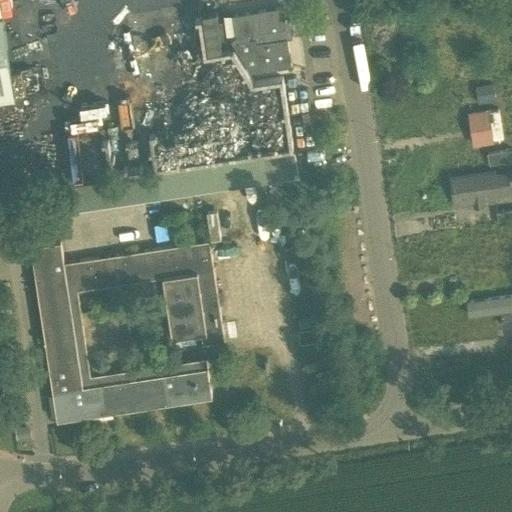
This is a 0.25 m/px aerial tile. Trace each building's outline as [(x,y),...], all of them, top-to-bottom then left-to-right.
[(233,14),(236,35),(231,39),(251,71),(259,70),(292,65),(288,38),(293,37),(290,19),(284,20),(282,6),(233,14)] [(201,12),(205,53),(230,51),(226,9),(201,12)] [(2,16),(0,16),(0,96),(14,95),(2,16)] [(209,101),(199,103),(192,73),(154,82),(161,110),(174,107),(177,119),(211,111),(209,101)] [(80,81),(81,105),(116,103),(114,79),(80,81)] [(482,100),(500,98),(498,81),(480,84),(482,100)] [(475,116),(479,145),(497,143),(493,114),(475,116)] [(156,133),(162,164),(181,160),(176,130),(156,133)] [(511,160),(511,148),(488,153),(490,165),(511,160)] [(455,193),(456,202),(496,196),(496,193),(496,192),(508,190),(506,174),(494,175),(493,171),(452,177),(455,193)] [(215,236),(239,234),(236,205),(212,207),(215,236)] [(511,209),(497,212),(499,223),(511,221),(511,209)] [(163,276),(214,268),(210,240),(63,262),(60,241),(31,245),(57,419),(108,412),(102,373),(90,375),(77,289),(163,276)] [(225,340),(214,268),(163,276),(172,337),(201,332),(202,343),(225,340)] [(511,294),(467,300),(469,316),(501,311),(503,325),(511,324),(511,294)] [(205,357),(102,373),(108,412),(211,396),(205,357)]
